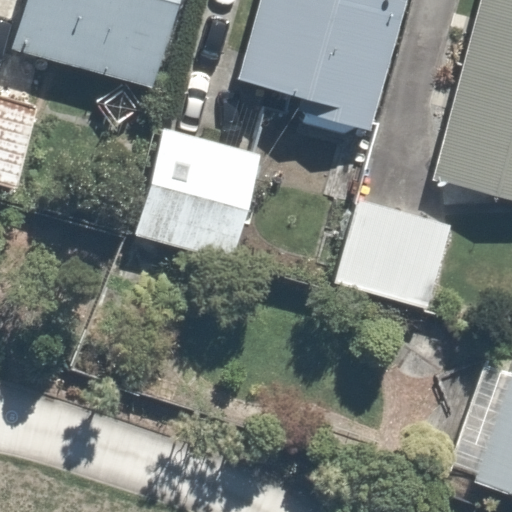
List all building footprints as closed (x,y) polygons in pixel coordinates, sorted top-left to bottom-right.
[(24,0),(11,48),(150,87),(174,0),(24,0)] [(353,127),(374,133),(410,0),(254,0),(232,80),(308,101),(302,122),(345,134),(353,127)] [(511,0),(478,0),(431,178),(511,199),(511,0)] [(0,185),(16,189),(40,103),(0,92),(0,185)] [(261,154),(164,129),(136,235),(232,260),(261,154)] [(449,229),(358,204),(337,281),(428,306),(449,229)] [(511,357),(509,356),(469,472),(511,486),(511,357)]
